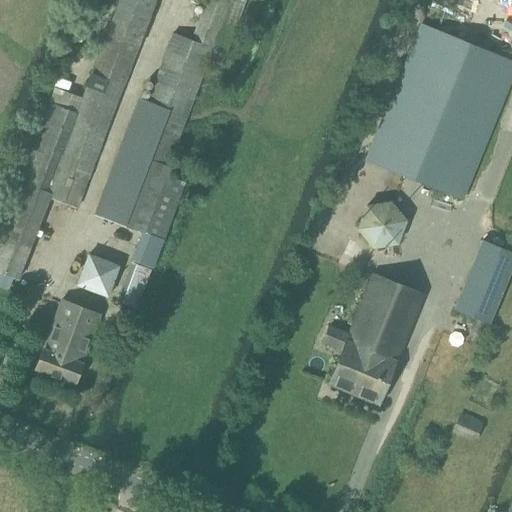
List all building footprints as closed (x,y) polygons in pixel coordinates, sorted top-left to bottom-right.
[(50,197),(77,207),(151,14),(156,0),(120,0),(77,114),(51,104),(0,224),(0,272),(18,279),(50,197)] [(140,121),(140,122),(104,218),(143,233),(207,63),(221,68),(246,0),(206,0),(191,41),(173,34),(140,121)] [(511,79),(511,61),(421,24),(365,160),(463,200),(511,79)] [(156,260),(184,184),(167,177),(138,253),(156,260)] [(391,201),(366,205),(357,230),(372,249),(398,245),(407,221),(391,201)] [(490,325),(511,270),(511,252),(482,240),(453,310),(490,325)] [(108,298),(120,266),(88,254),(76,286),(108,298)] [(137,309),(152,269),(132,262),(117,302),(137,309)] [(323,342),(344,351),(330,385),(378,405),(421,297),(372,277),(349,335),(329,327),(323,342)] [(47,337),(42,353),(36,370),(74,384),(100,316),(60,301),(47,337)] [(484,422),(461,412),(452,433),(475,443),(484,422)]
